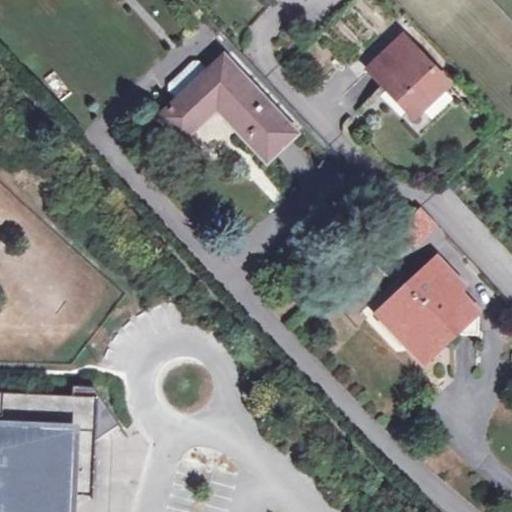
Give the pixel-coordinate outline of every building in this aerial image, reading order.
[(450,88),(406,40),(371,73),(386,89),(389,86),(418,118),(450,88)] [(297,136),(226,58),(210,73),(179,101),(161,118),(182,142),(219,109),(268,162),(297,136)] [(170,91),(179,101),(210,73),(201,63),(195,63),(170,86),(170,91)] [(422,210),(405,226),(416,239),(421,243),(438,227),(422,210)] [(416,239),(405,226),(398,232),(410,245),(416,239)] [(444,262),(441,264),(464,288),(464,282),(444,262)] [(441,336),(456,338),(478,338),(481,338),(481,321),(463,302),(464,288),(441,264),(413,291),(411,297),(402,297),(386,312),(408,335),(407,347),(425,367),(441,353),(441,336)] [(380,318),(407,347),(408,335),(386,312),(380,318)] [(441,353),(456,338),(441,336),(441,353)] [(0,511),(69,511),(70,496),(75,496),(96,497),(98,441),(122,426),(97,388),(75,387),(75,397),(0,393),(0,511)]
